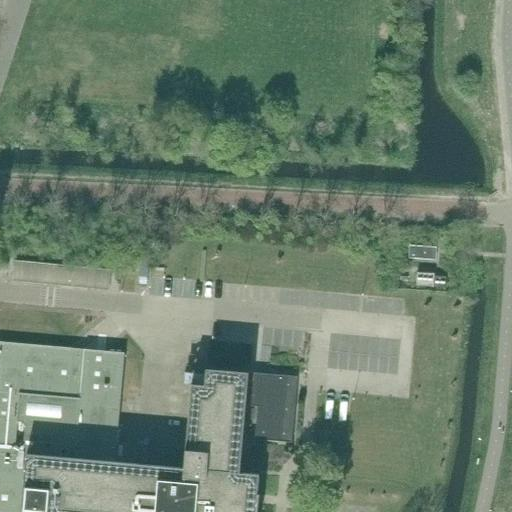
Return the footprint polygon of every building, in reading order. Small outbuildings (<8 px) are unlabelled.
[(154,51),(157,51),(157,64),(182,65),(183,30),(154,30),(154,51)] [(435,263),(436,250),(410,248),(409,261),(435,263)] [(117,277),(118,259),(19,254),(18,272),(117,277)] [(416,277),(416,286),(429,287),(445,288),(446,277),(433,277),(433,274),(417,273),(416,277)] [(0,511),(255,511),(256,503),(257,495),(259,475),(240,473),(245,405),(257,407),(254,440),(291,443),(297,377),(206,369),(204,386),(191,384),(184,469),(124,464),(125,461),(183,465),(185,449),(116,443),(121,395),(124,354),(105,352),(84,350),(83,358),(71,357),(72,349),(45,347),(0,343),(0,511)]
